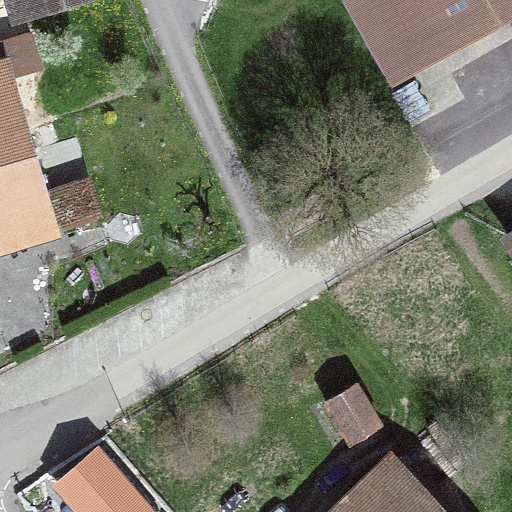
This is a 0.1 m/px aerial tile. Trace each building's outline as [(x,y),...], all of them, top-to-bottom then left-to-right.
[(65,0),(11,0),(16,14),(65,0)] [(511,3),(511,0),(373,0),(409,62),(511,3)] [(0,245),(56,229),(7,66),(0,68),(0,245)] [(325,401),(345,435),(377,417),(358,383),(325,401)] [(337,511),(455,511),(400,456),(337,511)] [(62,488),(82,511),(145,511),(97,457),(62,488)]
